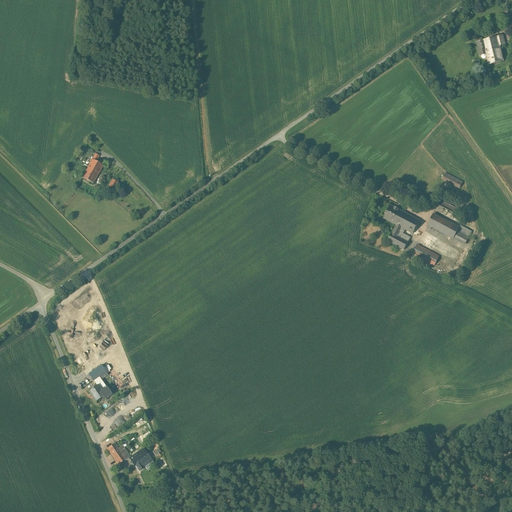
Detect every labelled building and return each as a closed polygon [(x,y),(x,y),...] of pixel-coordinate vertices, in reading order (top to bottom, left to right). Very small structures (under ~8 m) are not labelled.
[(486,53),(500,49),(499,46),(497,37),(477,43),(481,56),(487,55),(486,53)] [(486,53),(487,55),(489,64),(503,61),(500,49),(486,53)] [(92,160),(86,171),(97,176),(103,166),(96,162),(92,160)] [(93,183),(97,176),(86,171),(82,178),(93,183)] [(462,182),(445,173),(442,179),(445,181),(452,184),(459,188),(462,182)] [(461,205),(442,196),(438,205),(456,214),(456,213),(461,205)] [(397,225),(404,212),(391,205),(383,218),(397,225)] [(420,221),(404,212),(397,225),(392,233),(397,236),(402,228),(405,229),(413,233),(420,221)] [(459,228),(433,214),(427,225),(454,239),(459,228)] [(402,228),(397,236),(408,242),(410,238),(403,234),(405,229),(402,228)] [(470,234),(459,228),(454,239),(453,239),(465,245),(469,236),(470,234)] [(387,241),(404,250),(408,242),(397,236),(392,233),(391,233),(387,241)] [(434,248),(436,243),(428,239),(426,244),(431,246),(431,247),(434,248)] [(439,256),(417,245),(412,254),(434,266),(439,256)] [(101,366),(89,374),(97,386),(104,396),(105,398),(110,394),(108,391),(109,391),(101,380),(103,378),(101,375),(106,372),(101,366)] [(104,396),(97,386),(89,391),(96,402),(104,396)] [(118,464),(125,460),(114,443),(107,448),(118,464)] [(143,448),(129,458),(139,471),(153,461),(150,456),(149,457),(143,448)] [(157,456),(163,452),(160,448),(154,451),(157,456)]
